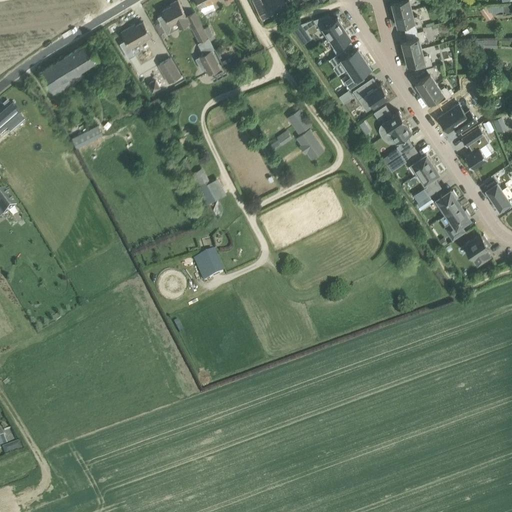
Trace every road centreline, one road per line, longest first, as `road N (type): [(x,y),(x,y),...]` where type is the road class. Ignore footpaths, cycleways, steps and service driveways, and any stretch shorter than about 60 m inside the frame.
road 1 (unclassified): [(400,86),(490,222),(511,242)]
road 2 (unclassified): [(0,87),(134,0)]
road 3 (track): [(352,0),(259,31),(244,0)]
